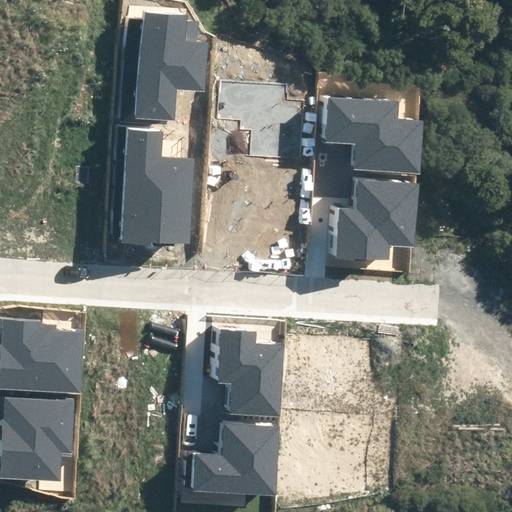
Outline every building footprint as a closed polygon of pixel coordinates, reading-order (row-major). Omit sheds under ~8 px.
[(139,119),(173,121),(175,92),(206,94),(210,41),(195,41),(196,23),(188,22),(188,16),(146,13),(139,119)] [(355,145),(354,170),(422,173),(425,119),(400,118),(401,101),(326,97),(323,144),(355,145)] [(129,129),(122,242),(189,246),(195,160),(160,158),(162,131),(129,129)] [(339,208),(337,258),(389,261),(390,247),(416,248),(419,183),(360,180),(359,209),(339,208)] [(3,320),(0,373),(0,388),(80,393),(84,333),(55,331),(56,323),(3,320)] [(228,413),(280,415),(284,343),(256,341),(256,331),(219,329),(216,382),(230,383),(228,413)] [(1,478),(61,480),(62,455),(74,456),(77,400),(5,397),(1,478)] [(195,490),(276,496),(281,426),(225,422),(222,456),(198,455),(195,490)]
